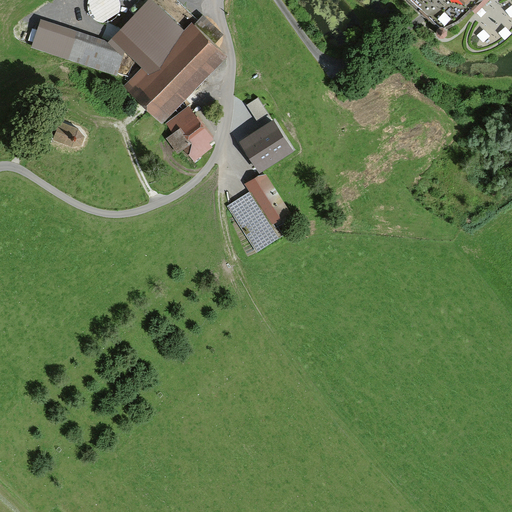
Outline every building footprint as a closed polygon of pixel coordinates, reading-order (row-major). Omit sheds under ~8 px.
[(227,56),(193,22),(131,87),(165,120),(227,56)] [(445,27),(443,28),(442,29),(441,30),(440,31),(440,33),(441,34),(442,36),(443,37),(445,37),(446,37),(448,37),(449,36),(450,34),(451,33),(451,31),(450,30),(449,29),(448,28),(446,27),(445,27)] [(76,30),(66,57),(116,74),(125,48),(76,30)] [(259,117),(270,110),(260,94),(249,101),(259,117)] [(190,110),(168,125),(194,163),(213,150),(207,142),(211,140),(190,110)] [(87,133),(61,124),(58,133),(55,142),(81,151),(87,147),(90,139),(87,133)] [(260,188),(229,208),(259,253),(286,235),(278,224),(293,215),(268,178),(286,166),(263,131),(235,150),(260,188)]
